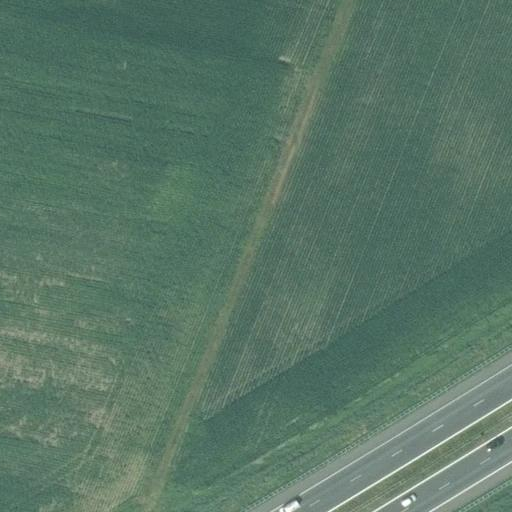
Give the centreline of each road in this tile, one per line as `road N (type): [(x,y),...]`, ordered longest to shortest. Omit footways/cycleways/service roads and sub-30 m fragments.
road 1 (motorway): [(511,381),(300,511)]
road 2 (motorway): [(403,511),(511,444)]
